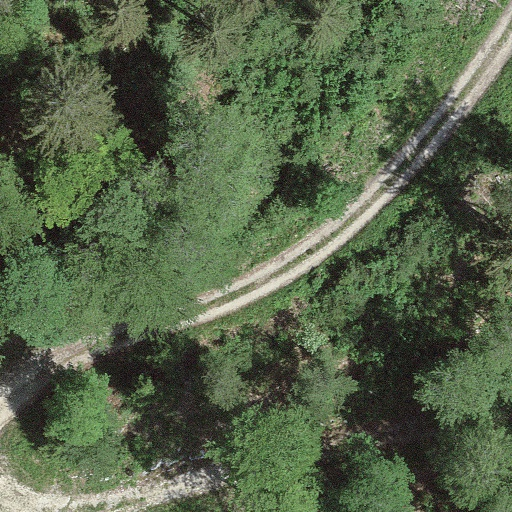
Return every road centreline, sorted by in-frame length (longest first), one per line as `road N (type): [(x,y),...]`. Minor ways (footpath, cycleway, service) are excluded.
road 1 (track): [(0,414),(26,385),(80,352),(209,306),(322,247),(409,160),(511,20)]
road 2 (track): [(77,511),(277,457),(511,406)]
